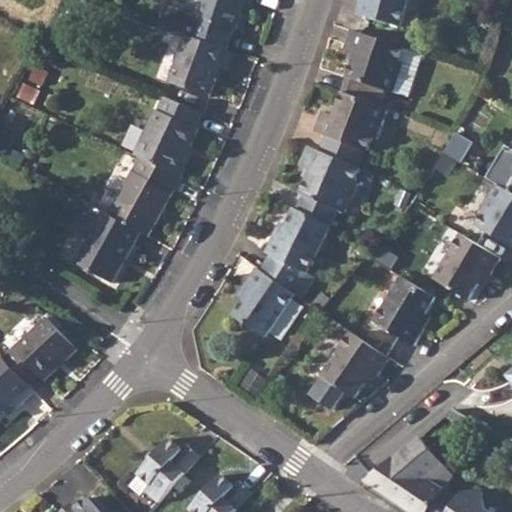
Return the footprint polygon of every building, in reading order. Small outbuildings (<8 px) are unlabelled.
[(204,21),(197,40),(225,50),(232,31),(234,31),(244,4),(250,5),(251,0),(202,0),(196,17),(204,21)] [(408,0),(360,0),(356,15),(401,27),(408,0)] [(383,42),(349,30),(344,49),(356,53),(348,77),(352,79),(367,84),(394,93),(404,64),(399,62),(404,49),(383,42)] [(197,40),(187,36),(169,82),(207,97),(215,78),(220,67),(224,67),(228,69),(234,54),(225,50),(197,40)] [(24,87),(18,100),(33,107),(40,95),(24,87)] [(315,130),(327,135),(364,149),(368,151),(373,137),(377,139),(389,110),(360,100),(346,94),(343,93),(334,115),(322,111),(315,130)] [(158,111),(138,155),(142,157),(178,174),(198,130),(197,129),(204,113),(167,97),(160,111),(158,111)] [(0,129),(0,152),(4,155),(14,137),(0,129)] [(458,175),(476,140),(460,132),(442,168),(458,175)] [(320,151),(307,146),(300,164),(311,170),(301,193),(305,194),(298,210),(330,225),(338,208),(345,211),(357,183),(354,182),(359,168),(357,167),(320,151)] [(142,157),(111,214),(142,232),(149,236),(182,176),(178,174),(142,157)] [(511,194),(496,184),(480,212),(483,213),(476,226),(511,247),(511,194)] [(266,252),(271,255),(308,273),(318,254),(330,225),(298,210),(295,208),(287,225),(280,222),(266,252)] [(111,214),(105,211),(98,224),(77,262),(114,283),(142,232),(111,214)] [(487,250),(461,234),(433,280),(469,301),(478,285),(484,287),(501,258),(487,250)] [(262,270),(257,267),(238,295),(244,299),(234,314),(267,337),(281,316),(295,294),(262,270)] [(435,299),(401,278),(375,324),(414,346),(430,318),(425,315),(435,299)] [(46,317),(3,358),(27,383),(37,374),(44,380),(58,366),(55,363),(72,344),(46,317)] [(388,358),(351,332),(321,376),(355,399),(365,384),(370,387),(388,358)] [(3,358),(0,355),(0,412),(5,408),(16,398),(20,404),(33,392),(27,383),(3,358)] [(382,473),(368,484),(410,511),(488,511),(485,510),(481,491),(461,494),(457,501),(444,493),(451,481),(454,477),(421,439),(382,473)] [(146,492),(159,505),(200,458),(186,446),(181,451),(168,440),(137,475),(150,487),(146,492)] [(221,477),(189,511),(190,511),(235,511),(252,494),(238,480),(232,487),(221,477)] [(70,505),(61,511),(98,511),(88,500),(75,510),(70,505)]
